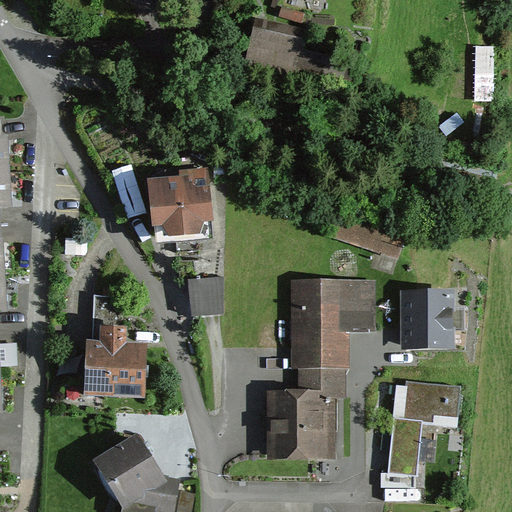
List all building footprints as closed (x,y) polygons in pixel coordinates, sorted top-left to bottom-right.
[(306,37),(264,27),(250,81),(293,92),(295,82),(349,95),(355,69),(301,56),(306,37)] [(463,99),(496,99),(497,43),(464,42),(463,99)] [(206,183),(145,191),(152,246),(213,237),(206,183)] [(401,242),(335,219),(328,240),(394,262),(401,242)] [(222,283),(193,284),(195,317),(223,316),(222,283)] [(378,285),(301,284),(300,395),(270,395),(269,461),(331,462),(331,397),(343,397),(343,335),(377,335),(378,285)] [(450,296),(404,296),(404,352),(449,352),(450,296)] [(100,346),(89,346),(86,346),(85,400),(147,402),(148,347),(127,347),(128,330),(100,330),(100,331),(100,346)] [(458,394),(401,387),(396,425),(454,432),(458,394)] [(136,441),(94,468),(123,511),(181,511),(183,483),(162,482),(136,441)]
